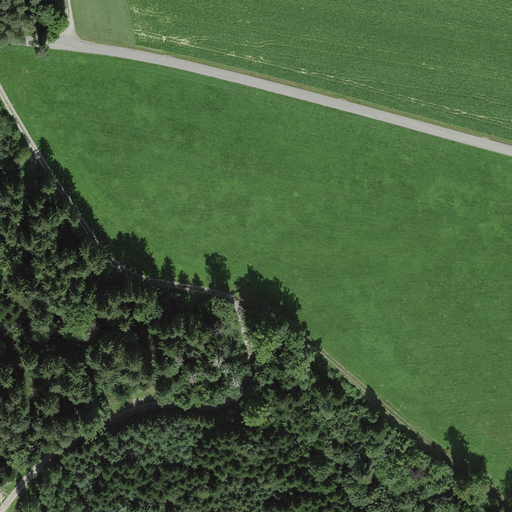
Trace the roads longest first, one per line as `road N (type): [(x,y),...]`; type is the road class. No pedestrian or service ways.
road 1 (track): [(1,511),(64,443),(144,404),(234,401),(253,359),(241,302),(116,268),(71,216),(0,81)]
road 2 (unclassified): [(511,151),(172,62),(0,38)]
road 3 (track): [(241,302),(290,322),(511,502)]
